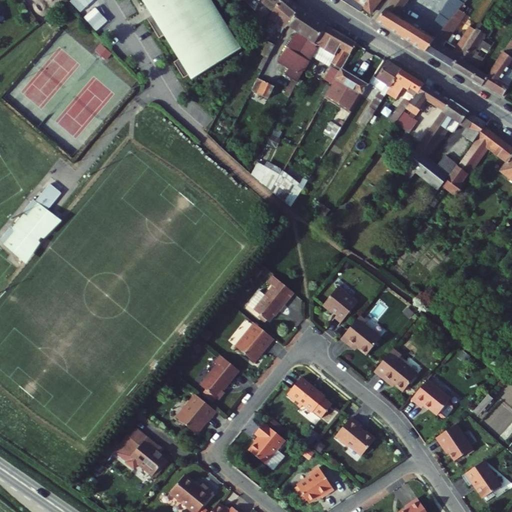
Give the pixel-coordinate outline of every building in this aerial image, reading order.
[(252,47),(222,0),(145,0),(156,18),(151,21),(164,41),(169,38),(184,61),(179,65),(189,81),(194,77),(197,82),(252,47)] [(249,0),(259,9),(262,4),(264,0),(249,0)] [(287,0),(264,0),(262,4),(277,15),(280,9),(287,0)] [(306,5),(299,0),(287,0),(280,9),(277,16),(283,21),(281,24),(285,26),(285,29),(288,32),(294,19),(298,20),(306,5)] [(357,0),(375,14),(386,0),(390,0),(392,1),(393,0),(357,0)] [(404,20),(419,0),(400,0),(382,23),(431,53),(459,18),(469,6),(461,0),(456,0),(429,36),(404,20)] [(334,23),(306,5),(298,20),(295,24),(304,28),(299,37),(294,45),(293,45),(285,59),(296,65),(293,70),(308,79),(314,69),(328,44),(324,42),(334,23)] [(466,23),(459,18),(431,53),(459,70),(467,58),(448,46),(466,23)] [(364,41),(334,23),(324,42),(328,44),(330,46),(342,54),(339,61),(340,62),(330,77),(339,82),(348,67),(349,64),(364,41)] [(510,41),(487,26),(480,37),(475,45),(467,58),(459,70),(488,88),(491,84),(494,79),(475,67),(492,42),(505,50),(510,41)] [(475,45),(480,37),(473,32),(475,30),(471,27),(464,37),(475,45)] [(511,58),(509,56),(494,79),(491,84),(508,95),(511,89),(511,58)] [(379,74),(392,84),(404,65),(390,57),(379,74)] [(375,80),(349,64),(348,67),(339,82),(333,92),(357,107),(361,102),(375,80)] [(414,84),(422,89),(429,80),(404,65),(392,84),(392,85),(403,92),(408,82),(413,86),(414,84)] [(283,83),(273,77),(265,91),(275,97),(283,83)] [(430,98),(446,109),(454,98),(429,80),(422,89),(414,100),(400,121),(413,130),(422,118),(418,115),(430,98)] [(387,93),(380,89),(362,117),(368,120),(387,93)] [(408,95),(394,116),(400,121),(414,100),(408,95)] [(467,136),(477,143),(488,129),(491,124),(454,98),(446,109),(430,130),(424,138),(433,146),(455,118),(472,130),(467,136)] [(330,123),(324,133),(334,139),(340,129),(330,123)] [(511,145),(488,129),(477,143),(452,178),(445,187),(458,197),(468,185),(467,184),(491,150),(511,164),(511,165),(506,174),(511,178),(511,145)] [(424,157),(433,146),(424,138),(414,150),(424,157)] [(414,150),(403,164),(441,193),(445,187),(452,178),(424,157),(414,150)] [(276,187),(271,193),(291,208),(296,202),(276,187)] [(18,254),(51,214),(39,204),(27,218),(23,214),(13,226),(17,230),(5,244),(18,254)] [(51,214),(18,254),(28,262),(61,222),(51,214)] [(298,299),(278,282),(273,288),(277,291),(269,300),(258,313),(273,326),(283,314),(285,315),(298,299)] [(349,295),(341,288),(325,307),(333,314),(349,295)] [(269,300),(264,295),(253,309),(258,313),(269,300)] [(361,304),(349,295),(333,314),(334,315),(335,313),(339,316),(336,320),(343,325),(361,304)] [(368,324),(362,319),(343,342),(349,347),(352,344),(369,358),(383,341),(366,327),(368,324)] [(280,344),(259,327),(249,338),(251,340),(241,352),(258,367),(269,354),(270,355),(280,344)] [(403,393),(418,375),(398,359),(401,356),(395,351),(376,374),(388,384),(390,382),(403,393)] [(227,396),(244,376),(225,360),(219,366),(222,369),(204,391),(222,406),(229,398),(227,396)] [(317,393),(302,380),(288,396),(293,401),(291,403),(300,412),(303,408),(314,417),(314,416),(322,422),(326,417),(330,417),(330,413),(334,408),(326,402),(326,400),(321,396),(319,397),(316,394),(317,393)] [(451,402),(428,382),(412,402),(422,411),(425,407),(438,418),(439,417),(443,421),(446,421),(453,412),(453,409),(449,405),(451,402)] [(478,418),(493,402),(488,398),(473,413),(478,418)] [(212,427),(221,416),(200,399),(181,423),(200,439),(202,437),(205,437),(208,434),(207,432),(208,430),(207,429),(210,426),(212,427)] [(363,461),(377,444),(367,436),(366,437),(362,433),(363,432),(351,422),(336,441),(348,451),(350,450),(363,461)] [(438,437),(446,448),(447,447),(457,461),(477,447),(460,423),(438,437)] [(266,468),(286,444),(264,427),(255,437),(259,441),(249,454),(266,468)] [(163,450),(141,432),(134,441),(132,439),(123,450),(136,460),(133,463),(141,470),(143,469),(157,481),(171,464),(159,454),(163,450)] [(502,485),(484,460),(463,475),(470,485),(474,483),(487,501),(496,494),(494,490),(502,485)] [(322,481),(317,473),(307,480),(308,482),(294,492),(307,510),(320,501),(321,503),(333,495),(332,494),(322,481)] [(172,495),(177,499),(193,480),(188,476),(172,495)] [(325,479),(322,481),(332,494),(335,492),(325,479)] [(192,511),(202,511),(217,495),(206,485),(203,488),(193,480),(177,499),(192,511)] [(425,511),(418,501),(406,509),(407,511),(404,511),(425,511)]
